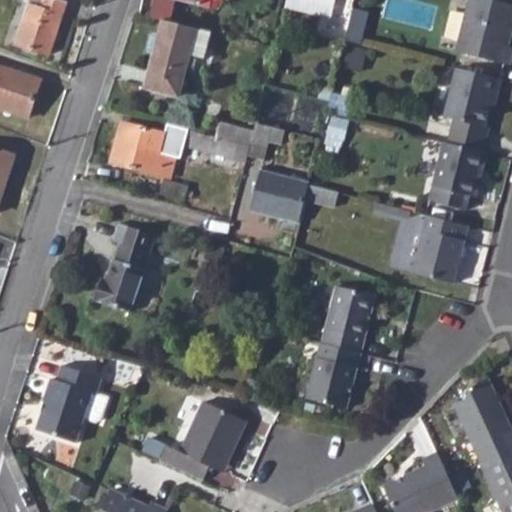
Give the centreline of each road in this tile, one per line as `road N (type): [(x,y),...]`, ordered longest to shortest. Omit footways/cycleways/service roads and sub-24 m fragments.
road 1 (residential): [(0,371),(116,0)]
road 2 (residential): [(511,307),(482,319),(361,458),(293,467)]
